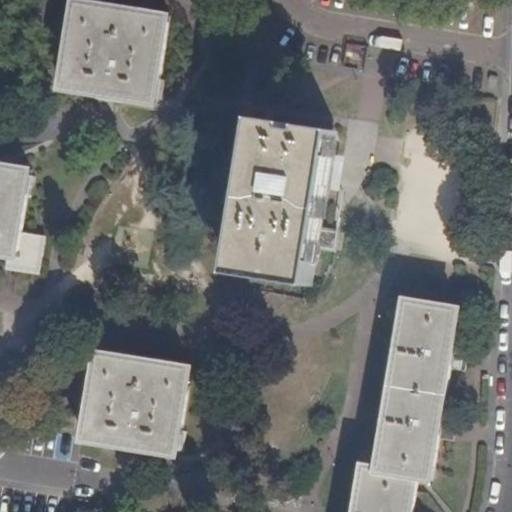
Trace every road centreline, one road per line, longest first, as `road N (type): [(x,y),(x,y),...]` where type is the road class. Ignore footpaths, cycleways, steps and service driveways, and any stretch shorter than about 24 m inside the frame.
road 1 (unknown): [(385,35),(318,281)]
road 2 (residential): [(511,56),(328,26),(286,0)]
